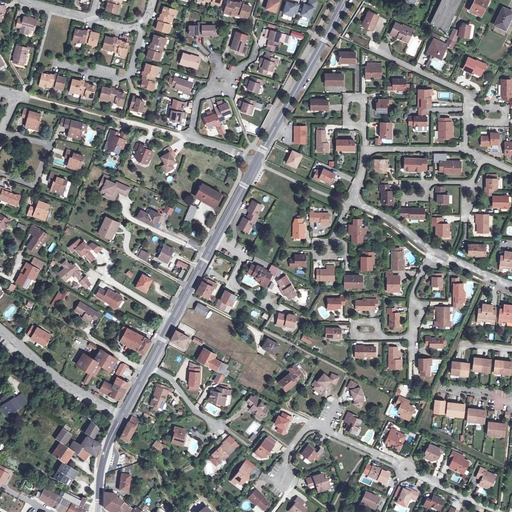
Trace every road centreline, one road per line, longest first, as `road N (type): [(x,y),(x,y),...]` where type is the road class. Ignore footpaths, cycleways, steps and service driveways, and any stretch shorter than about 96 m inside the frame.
road 1 (residential): [(0,329),(65,385),(120,417)]
road 2 (primary): [(254,161),(323,40)]
road 3 (residential): [(0,130),(46,142),(32,184),(0,172)]
road 4 (residential): [(372,51),(470,94),(467,109)]
road 5 (residential): [(60,65),(126,75),(142,22)]
